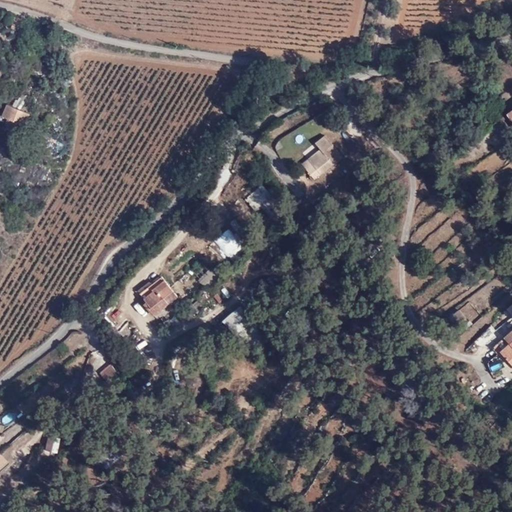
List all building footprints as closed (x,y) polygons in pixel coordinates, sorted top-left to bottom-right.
[(6,119),(17,121),(20,107),(9,105),(6,119)] [(34,109),(20,107),(17,121),(15,131),(30,134),(34,109)] [(318,153),(300,168),(315,184),(332,168),(330,165),(339,158),(324,141),(315,149),(318,153)] [(281,205),(269,192),(255,205),(266,218),(278,208),(281,205)] [(278,208),(266,218),(273,227),(286,216),(278,208)] [(308,252),(321,239),(310,227),(296,239),(308,252)] [(229,228),(214,243),(231,260),(246,246),(229,228)] [(509,287),(498,274),(481,289),(493,302),(509,287)] [(139,301),(151,317),(173,300),(161,285),(139,301)] [(242,303),(223,318),(236,334),(254,318),(242,303)] [(450,306),(439,315),(447,322),(457,314),(450,306)] [(511,320),(489,340),(495,346),(489,352),(507,370),(511,366),(511,320)] [(495,346),(489,340),(484,346),(489,352),(495,346)] [(170,402),(153,416),(164,429),(182,417),(170,402)] [(49,438),(45,450),(56,454),(60,442),(49,438)] [(117,451),(101,464),(108,473),(124,459),(117,451)]
